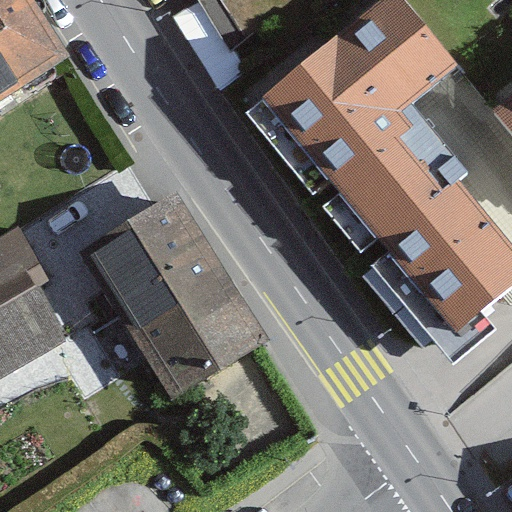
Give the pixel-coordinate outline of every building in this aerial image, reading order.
[(0,0),(0,105),(76,57),(39,0),(0,0)] [(395,0),(389,0),(262,106),(460,342),(511,298),(511,256),(400,122),(458,75),(395,0)] [(511,103),(491,121),(511,147),(511,103)] [(270,347),(178,198),(81,258),(174,407),(270,347)] [(51,283),(19,228),(0,238),(0,386),(69,347),(36,292),(51,283)]
